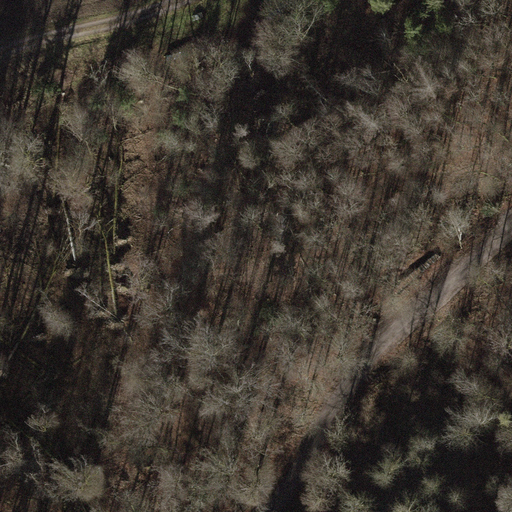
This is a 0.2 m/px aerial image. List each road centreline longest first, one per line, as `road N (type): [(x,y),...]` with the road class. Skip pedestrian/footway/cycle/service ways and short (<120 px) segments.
road 1 (track): [(511,221),(362,363),(270,511)]
road 2 (track): [(212,0),(0,98)]
